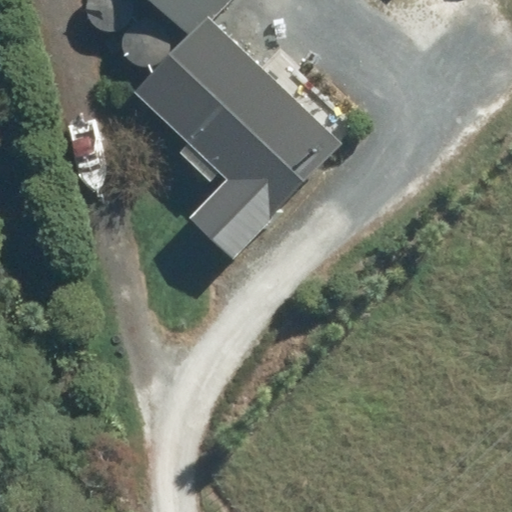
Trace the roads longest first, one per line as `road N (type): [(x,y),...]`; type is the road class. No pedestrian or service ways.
road 1 (track): [(192,511),(187,444),(219,338),(439,95),(452,59)]
road 2 (track): [(181,511),(147,398),(72,0)]
